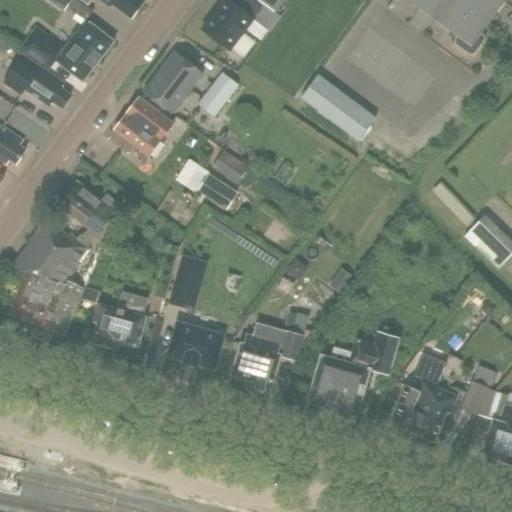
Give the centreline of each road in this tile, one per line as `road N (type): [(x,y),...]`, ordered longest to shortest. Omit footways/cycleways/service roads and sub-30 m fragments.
road 1 (residential): [(0,368),(505,511)]
road 2 (residential): [(0,232),(177,0)]
